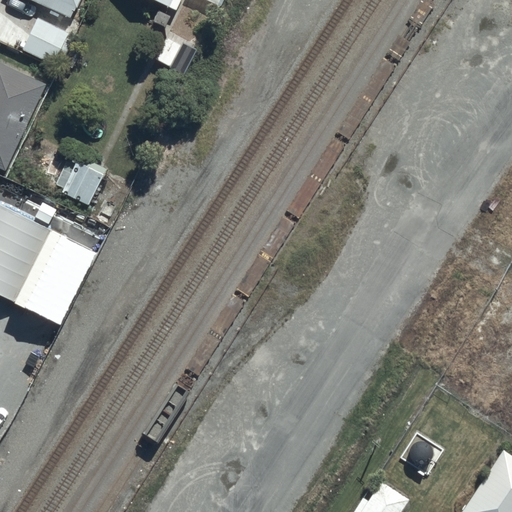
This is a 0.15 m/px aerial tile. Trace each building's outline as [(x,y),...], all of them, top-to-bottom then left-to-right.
[(22,0),(70,22),(80,0),(22,0)] [(144,0),(175,15),(182,0),(144,0)] [(68,35),(37,20),(21,52),(51,68),(68,35)] [(44,88),(0,67),(0,171),(4,174),(44,88)] [(105,172),(79,159),(61,197),(87,209),(105,172)] [(459,511),(511,511),(511,460),(499,452),(459,511)] [(404,511),(410,504),(379,485),(366,505),(361,502),(355,511),(404,511)]
